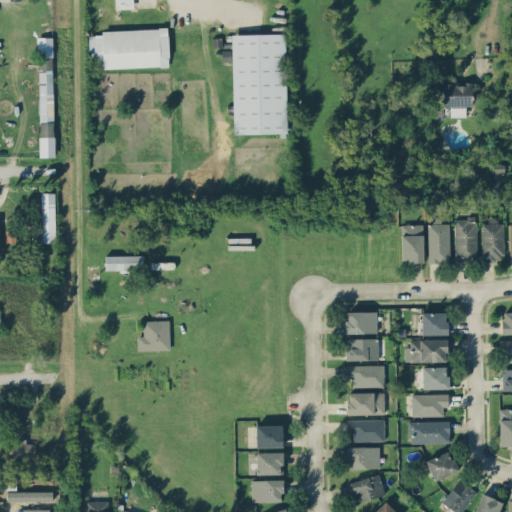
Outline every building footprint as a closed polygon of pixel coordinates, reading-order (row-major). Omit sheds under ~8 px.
[(114,0),(115,8),(133,8),(133,0),(114,0)] [(101,30),(101,35),(88,35),(89,61),(96,61),(97,68),(168,66),(167,28),(101,30)] [(233,134),(286,133),(284,33),(231,34),(231,50),(222,50),(222,57),(223,57),(223,59),(226,59),(226,56),(232,56),(233,134)] [(53,56),(52,36),(37,37),(37,56),(53,56)] [(52,57),(38,57),(39,121),(53,120),(52,57)] [(472,82),(442,82),(442,106),(450,106),(450,116),(465,116),(465,106),(472,106),(472,82)] [(55,156),(54,121),(39,122),(40,156),(55,156)] [(55,242),(54,192),(41,192),(41,242),(55,242)] [(429,262),(450,262),(449,222),(442,223),(441,217),(427,217),(429,262)] [(455,261),(477,260),(476,219),(454,220),(455,261)] [(503,222),(481,223),(483,260),(505,259),(503,222)] [(401,224),(402,261),(423,261),(423,223),(401,224)] [(12,229),(5,230),(6,242),(13,241),(12,229)] [(105,255),(105,270),(143,269),(143,255),(105,255)] [(346,333),(377,332),(376,311),(345,311),(346,333)] [(502,334),(511,333),(511,311),(501,312),(502,334)] [(447,312),(422,312),(421,334),(446,334),(447,312)] [(169,319),(143,320),(144,335),(137,335),(137,350),(170,349),(169,319)] [(378,359),(377,338),(345,338),(346,360),(378,359)] [(406,361),(447,361),(447,339),(406,339),(406,361)] [(511,339),(500,339),(500,353),(507,353),(507,361),(511,361),(511,339)] [(352,387),(384,386),(383,364),(346,365),(346,378),(352,378),(352,387)] [(448,366),(422,366),(422,389),(448,388),(448,366)] [(511,389),(511,368),(502,369),(502,390),(511,389)] [(384,391),(347,392),(347,414),(384,413),(384,391)] [(411,416),(443,415),(443,406),(448,406),(448,393),(411,393),(411,416)] [(511,408),(498,408),(499,446),(511,445),(511,408)] [(383,440),(383,419),(346,419),(347,432),(352,432),(352,441),(383,440)] [(449,442),(449,420),(409,420),(410,443),(449,442)] [(256,446),(282,446),(282,424),(256,425),(256,446)] [(5,446),(5,456),(34,457),(35,443),(26,443),(26,439),(15,438),(15,447),(5,446)] [(379,468),(379,446),(348,446),(348,468),(379,468)] [(282,451),(256,452),(257,474),(283,473),(282,451)] [(433,479),(457,471),(450,451),(426,458),(433,479)] [(384,495),(380,474),(349,481),(354,502),(384,495)] [(16,478),(4,477),(4,489),(16,489),(16,478)] [(455,511),(459,511),(476,491),(460,478),(441,501),(455,511)] [(283,501),(282,479),(251,479),(251,501),(283,501)] [(6,501),(53,501),(53,491),(6,490),(6,501)] [(498,511),(502,501),(482,493),(474,511),(498,511)] [(86,511),(108,511),(108,501),(86,500),(86,511)] [(373,511),(395,511),(385,501),(373,511)]
